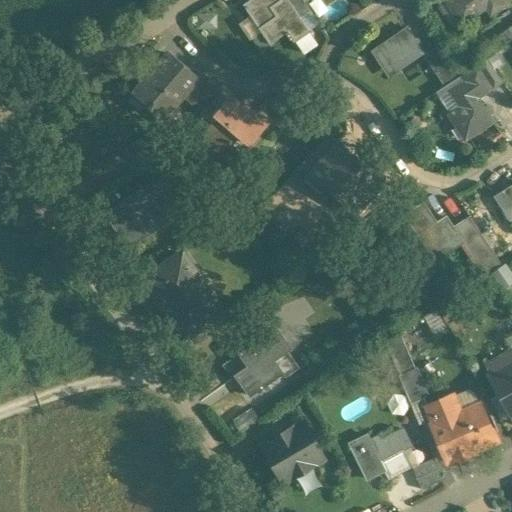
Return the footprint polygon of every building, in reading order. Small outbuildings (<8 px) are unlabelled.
[(252,0),(271,33),(275,31),(276,33),(291,25),(299,40),(312,34),(296,6),(303,2),(301,0),(252,0)] [(496,0),(445,0),(459,24),(497,2),(496,0)] [(415,23),(386,41),(400,62),(428,44),(415,23)] [(165,115),(197,79),(166,53),(135,90),(165,115)] [(443,109),(463,142),(493,124),(478,98),(492,90),(477,64),(446,83),(457,100),(443,109)] [(264,126),(229,96),(214,114),(249,144),(264,126)] [(299,165),(348,203),(373,169),(325,132),(299,165)] [(129,247),(172,216),(149,184),(106,216),(129,247)] [(424,198),(400,213),(433,263),(463,243),(443,212),(437,216),(424,198)] [(205,298),(187,271),(158,289),(175,317),(205,298)] [(421,317),(429,334),(446,326),(437,309),(421,317)] [(236,371),(251,394),(296,366),(284,348),(299,338),(289,321),(246,349),(253,360),(236,371)] [(511,353),(487,369),(511,407),(511,353)] [(457,389),(427,407),(456,456),(508,426),(491,397),(469,409),(457,389)] [(394,415),(353,439),(370,468),(411,443),(394,415)] [(300,420),(258,448),(282,485),(324,457),(300,420)]
